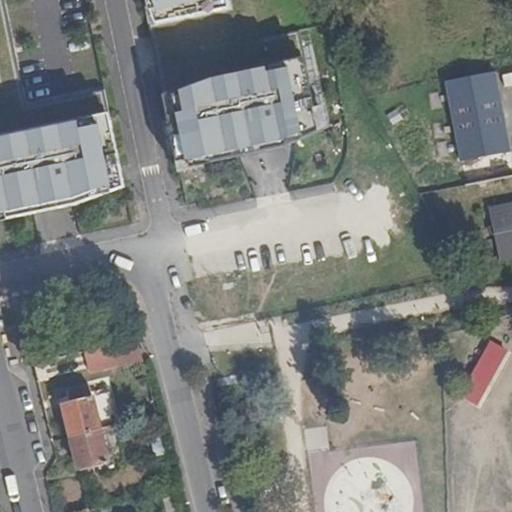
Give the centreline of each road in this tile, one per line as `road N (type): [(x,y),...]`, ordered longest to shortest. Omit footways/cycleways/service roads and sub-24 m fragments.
road 1 (residential): [(146,249),(208,511)]
road 2 (residential): [(114,0),(154,219),(146,249)]
road 3 (residential): [(0,278),(146,249)]
road 4 (residential): [(0,387),(30,511)]
